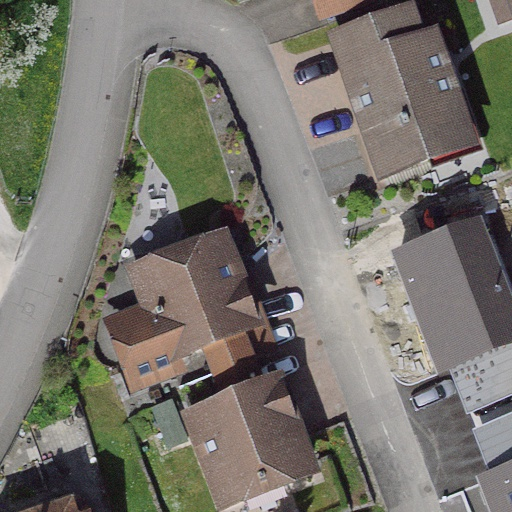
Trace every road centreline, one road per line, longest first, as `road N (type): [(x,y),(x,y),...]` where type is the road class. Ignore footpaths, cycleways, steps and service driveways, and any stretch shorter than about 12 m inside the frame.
road 1 (residential): [(413,511),(241,63),(209,28),(129,0)]
road 2 (residential): [(111,0),(83,161),(0,371)]
